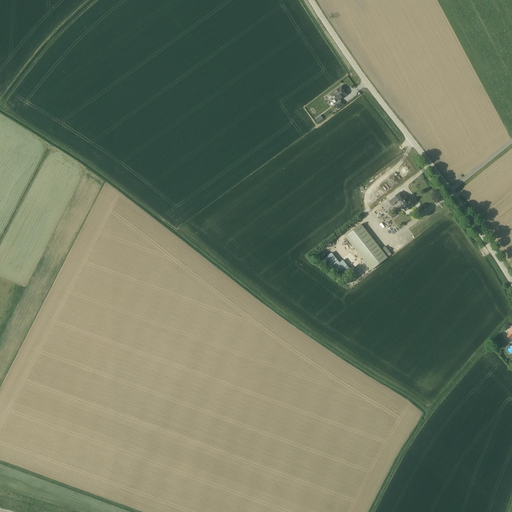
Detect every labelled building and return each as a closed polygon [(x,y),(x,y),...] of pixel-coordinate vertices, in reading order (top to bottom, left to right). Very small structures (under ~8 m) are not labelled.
[(344,91),(341,87),(330,95),(330,96),(329,96),(329,97),(329,98),(330,98),(330,99),(331,99),(331,100),(332,100),(333,100),(333,99),(334,99),(336,102),(337,102),(338,103),(341,101),(340,100),(347,95),(344,91)] [(338,103),(335,106),(338,109),(344,105),(341,101),(338,103)] [(394,203),(399,200),(403,205),(401,206),(405,211),(414,205),(409,199),(408,200),(405,196),(404,197),(400,193),(396,196),(388,202),(392,206),(395,204),(394,203)] [(345,237),(371,270),(387,258),(391,255),(385,247),(381,250),(361,224),(345,237)] [(401,243),(393,250),(395,253),(403,246),(401,243)] [(330,252),(324,258),(340,276),(349,267),(342,260),(339,262),(330,252)]
